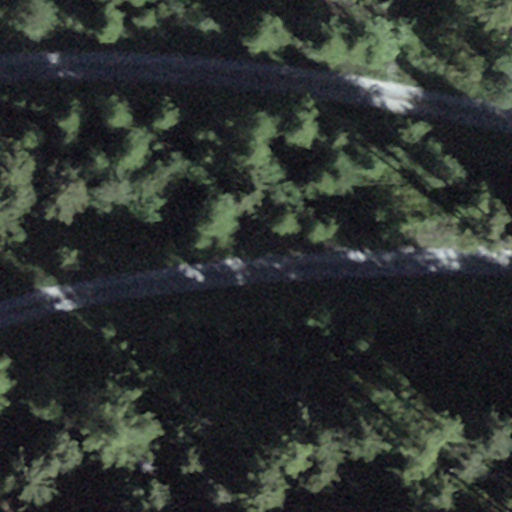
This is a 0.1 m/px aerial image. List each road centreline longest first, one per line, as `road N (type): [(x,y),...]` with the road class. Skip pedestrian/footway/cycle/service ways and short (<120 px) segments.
road 1 (track): [(511,270),(100,293),(0,324)]
road 2 (track): [(0,83),(115,76),(326,84),(511,119)]
